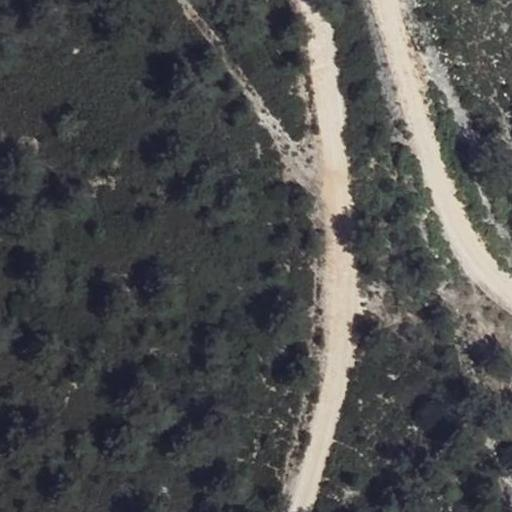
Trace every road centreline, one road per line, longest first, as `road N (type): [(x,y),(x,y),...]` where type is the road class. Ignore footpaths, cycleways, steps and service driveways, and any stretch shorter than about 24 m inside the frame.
road 1 (track): [(291,511),(336,286),(302,0)]
road 2 (track): [(381,0),(451,214),(511,265)]
